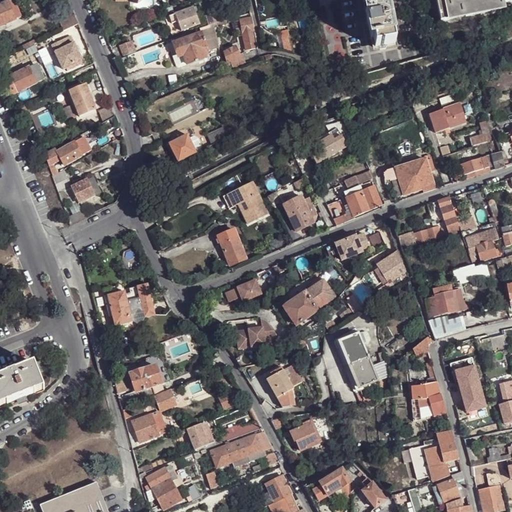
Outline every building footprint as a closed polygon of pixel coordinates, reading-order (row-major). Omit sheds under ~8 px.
[(13,0),(0,5),(0,25),(21,17),(13,0)] [(366,0),(369,11),(366,11),(372,40),(374,39),(376,47),(395,43),(394,35),(395,35),(393,21),(390,6),(388,7),(386,0),(366,0)] [(511,0),(436,0),(441,21),(504,8),(503,3),(511,0)] [(200,24),(193,8),(169,17),(171,24),(177,22),(180,31),(200,24)] [(205,18),(208,26),(214,25),(225,21),(223,13),(211,16),(205,18)] [(63,21),(66,29),(77,24),(74,17),(63,21)] [(252,18),(240,21),(243,34),(245,45),(257,42),(252,18)] [(243,34),(240,21),(234,23),(236,35),(243,34)] [(187,65),(205,59),(201,46),(217,40),(214,25),(208,26),(200,29),(201,34),(173,44),(177,54),(183,52),(187,64),(187,65)] [(62,69),(82,60),(70,36),(54,44),(58,50),(54,52),(62,69)] [(293,55),(289,38),(281,39),(283,52),(293,55)] [(21,46),(23,50),(26,48),(31,45),(37,43),(35,39),(21,46)] [(132,41),(118,46),(120,51),(134,46),(132,41)] [(134,46),(120,51),(122,56),(136,51),(134,46)] [(233,69),(246,63),(243,56),(240,57),(236,48),(223,53),(226,62),(223,63),(222,64),(225,70),(232,66),(233,69)] [(177,54),(172,55),(176,68),(187,64),(183,52),(177,54)] [(38,63),(29,68),(36,84),(45,79),(38,63)] [(17,92),(36,84),(29,68),(10,76),(17,92)] [(17,92),(10,76),(3,78),(11,94),(17,92)] [(86,85),(69,92),(79,117),(96,111),(86,85)] [(466,124),(459,104),(443,110),(450,130),(466,124)] [(98,111),(103,123),(116,116),(111,105),(98,111)] [(26,106),(16,110),(23,124),(32,119),(26,106)] [(450,130),(443,110),(428,116),(435,135),(450,130)] [(252,125),(248,117),(236,122),(235,118),(221,125),(222,128),(207,135),(212,145),(217,143),(224,140),(252,125)] [(316,164),(351,144),(343,120),(326,128),(331,136),(308,149),(316,164)] [(489,134),(485,122),(479,124),(483,135),(489,134)] [(473,146),(473,147),(490,142),(492,142),(492,141),(489,134),(483,135),(470,138),(473,146)] [(177,160),(178,162),(196,153),(194,148),(187,135),(169,144),(177,160)] [(81,139),(74,143),(81,156),(88,153),(81,139)] [(81,156),(74,143),(65,148),(58,152),(56,149),(45,155),(49,166),(53,164),(61,159),(64,166),(81,156)] [(500,153),(499,153),(491,156),(495,170),(505,167),(504,164),(503,162),(502,160),(500,153)] [(461,165),(465,179),(467,179),(471,177),(490,172),(486,157),(461,165)] [(425,193),(435,189),(428,169),(433,168),(430,158),(387,171),(385,174),(386,177),(391,175),(397,173),(404,194),(423,188),(425,193)] [(178,162),(177,160),(160,168),(162,171),(169,167),(178,162)] [(376,167),(372,160),(366,162),(370,170),(376,167)] [(58,173),(53,164),(49,166),(52,176),(58,173)] [(366,170),(343,180),(348,191),(371,181),(372,185),(373,185),(366,170)] [(53,177),(58,191),(67,187),(62,173),(53,177)] [(404,194),(397,173),(391,175),(398,196),(404,194)] [(87,180),(95,196),(102,192),(94,177),(87,180)] [(302,178),(294,182),(297,189),(305,185),(302,178)] [(71,188),(64,192),(70,205),(77,201),(79,203),(95,196),(87,180),(71,188)] [(348,191),(344,192),(346,198),(373,187),(372,185),(371,181),(348,191)] [(267,216),(251,183),(231,193),(238,206),(247,226),(267,216)] [(373,187),(346,198),(352,213),(354,217),(382,206),(374,187),(373,187)] [(483,201),(479,188),(467,192),(471,205),(483,201)] [(64,192),(59,194),(63,208),(70,205),(64,192)] [(238,206),(231,193),(226,196),(232,209),(238,206)] [(301,197),(283,205),(295,230),(305,225),(306,227),(314,223),(312,219),(304,201),(301,197)] [(461,232),(449,198),(438,201),(449,234),(449,235),(461,232)] [(304,201),(312,219),(317,217),(309,199),(304,201)] [(78,203),(69,208),(72,215),(81,210),(78,203)] [(70,225),(87,216),(85,210),(68,219),(70,225)] [(352,213),(342,217),(344,222),(354,217),(352,213)] [(389,218),(392,226),(398,224),(394,216),(389,218)] [(478,262),(497,256),(492,242),(500,239),(494,223),(490,224),(492,230),(464,239),(473,265),(479,263),(478,262)] [(511,232),(511,228),(511,226),(501,228),(502,234),(511,232)] [(384,244),(378,228),(366,234),(372,249),(384,244)] [(440,236),(437,228),(413,235),(416,244),(440,236)] [(511,244),(511,232),(502,234),(505,246),(511,244)] [(237,239),(235,233),(218,239),(221,245),(237,239)] [(369,246),(364,234),(357,237),(356,236),(336,244),(342,260),(363,251),(362,249),(369,246)] [(416,244),(413,235),(408,237),(410,246),(416,244)] [(408,237),(398,240),(401,249),(410,246),(408,237)] [(246,259),(237,239),(221,245),(230,266),(246,259)] [(285,248),(282,239),(270,245),(273,253),(273,252),(285,248)] [(270,254),(268,249),(260,253),(262,258),(270,254)] [(409,279),(398,253),(376,265),(387,284),(389,283),(393,289),(409,279)] [(477,279),(478,283),(499,277),(495,262),(473,268),(477,279)] [(477,279),(473,268),(473,266),(451,272),(453,282),(459,281),(460,284),(477,279)] [(297,273),(286,279),(290,286),(301,279),(297,273)] [(260,293),(255,279),(225,292),(229,301),(234,299),(236,302),(242,300),(260,293)] [(323,280),(283,308),(296,326),(335,297),(323,280)] [(127,292),(108,295),(111,316),(114,316),(116,325),(136,322),(133,321),(132,315),(135,311),(140,310),(145,313),(146,318),(157,316),(152,286),(132,289),(133,293),(128,294),(127,292)] [(463,300),(460,290),(452,291),(450,286),(433,290),(435,296),(432,297),(433,298),(434,300),(436,299),(437,305),(429,307),(431,317),(465,309),(470,308),(468,299),(463,300)] [(218,298),(214,292),(206,296),(210,303),(218,298)] [(434,300),(433,298),(425,300),(427,307),(429,307),(437,305),(436,299),(434,300)] [(133,321),(136,322),(143,322),(146,318),(145,313),(140,310),(135,311),(132,315),(133,321)] [(171,311),(170,310),(161,320),(168,326),(177,317),(171,311)] [(474,317),(472,310),(465,312),(467,319),(474,317)] [(428,322),(434,340),(460,331),(457,318),(447,321),(446,317),(428,322)] [(237,332),(240,350),(265,346),(265,345),(281,342),(266,321),(260,318),(249,319),(250,330),(237,332)] [(336,335),(359,387),(361,386),(377,379),(372,367),(367,356),(368,356),(367,354),(366,354),(362,344),(357,333),(357,334),(354,328),(336,335)] [(362,331),(357,333),(362,344),(367,342),(368,339),(365,332),(362,331)] [(359,387),(336,335),(333,337),(332,338),(331,341),(354,392),(356,392),(360,390),(362,389),(361,386),(359,387)] [(428,352),(428,345),(430,344),(431,342),(429,336),(413,348),(416,357),(421,355),(428,352)] [(301,337),(295,340),(300,348),(305,344),(301,337)] [(312,358),(319,355),(317,350),(309,353),(312,358)] [(383,352),(377,353),(380,363),(386,362),(383,352)] [(0,377),(0,405),(43,389),(37,373),(46,370),(43,361),(0,377)] [(433,367),(431,361),(425,362),(429,377),(425,378),(427,384),(437,382),(433,367)] [(380,363),(372,367),(377,379),(389,374),(389,366),(386,362),(380,363)] [(134,393),(138,404),(154,397),(165,393),(156,366),(152,367),(130,374),(136,392),(134,393)] [(292,366),(283,370),(292,386),(301,382),(292,366)] [(267,380),(282,407),(295,405),(292,389),(294,388),(292,386),(283,370),(281,367),(271,374),(272,377),(267,380)] [(474,367),(456,372),(458,380),(461,392),(480,387),(474,367)] [(113,378),(117,393),(128,389),(122,375),(113,378)] [(420,385),(410,387),(412,401),(417,400),(419,409),(430,407),(432,411),(433,411),(433,414),(433,415),(446,412),(445,408),(441,394),(437,382),(427,384),(420,385)] [(480,387),(461,392),(467,413),(486,408),(480,387)] [(177,405),(171,390),(165,393),(154,397),(160,411),(177,405)] [(360,390),(356,392),(361,403),(365,403),(363,399),(360,390)] [(236,394),(235,392),(219,398),(224,409),(240,403),(239,400),(236,394)] [(510,402),(508,395),(497,398),(498,405),(510,402)] [(511,401),(510,402),(498,405),(503,424),(511,421),(511,401)] [(430,407),(419,409),(420,418),(433,414),(433,411),(432,411),(430,407)] [(129,419),(132,418),(130,408),(128,409),(122,411),(124,421),(129,419)] [(168,432),(160,412),(133,423),(140,443),(168,432)] [(221,432),(225,442),(240,437),(261,428),(255,417),(236,425),(236,426),(221,432)] [(287,425),(284,417),(270,419),(275,429),(287,425)] [(214,443),(207,422),(187,430),(195,450),(214,443)] [(219,428),(221,432),(236,426),(234,422),(219,428)] [(310,423),(319,442),(322,440),(313,422),(310,423)] [(319,442),(310,423),(298,428),(296,424),(288,427),(294,441),(296,440),(301,450),(319,442)] [(443,432),(436,433),(439,446),(424,450),(432,482),(436,480),(449,475),(450,475),(447,462),(459,459),(454,442),(453,438),(451,430),(447,431),(443,432)] [(247,456),(249,462),(255,460),(253,454),(263,450),(271,447),(263,433),(260,434),(258,431),(255,432),(256,436),(242,441),(247,456)] [(247,456),(242,441),(235,443),(230,445),(227,447),(232,462),(247,456)] [(511,445),(494,449),(497,462),(507,460),(511,458),(510,450),(511,449),(511,445)] [(232,462),(227,447),(211,453),(217,468),(232,462)] [(497,462),(494,449),(488,450),(489,458),(486,458),(487,464),(497,462)] [(253,454),(255,460),(260,458),(266,456),(263,450),(253,454)] [(276,456),(274,453),(266,456),(269,466),(279,462),(276,456)] [(180,460),(181,459),(180,454),(137,471),(138,476),(148,472),(162,467),(165,466),(172,463),(180,460)] [(249,462),(247,456),(232,462),(234,467),(249,462)] [(181,459),(180,460),(172,463),(176,472),(189,468),(185,458),(181,459)] [(167,469),(164,470),(170,479),(171,482),(173,480),(177,478),(178,478),(172,466),(171,467),(167,469)] [(189,468),(176,472),(178,475),(180,477),(182,481),(187,479),(185,475),(191,472),(192,474),(196,472),(194,466),(193,466),(189,468)] [(321,485),(313,491),(319,502),(342,487),(343,497),(350,497),(350,482),(346,477),(347,476),(342,468),(321,482),(320,483),(321,485)] [(150,485),(152,489),(170,479),(164,470),(146,479),(149,485),(150,485)] [(462,471),(452,475),(453,479),(460,498),(467,495),(462,496),(460,487),(466,486),(462,471)] [(138,476),(139,481),(149,476),(148,472),(138,476)] [(218,486),(213,472),(206,475),(211,489),(218,486)] [(489,485),(501,482),(500,479),(500,478),(500,477),(499,477),(499,476),(498,475),(497,474),(496,474),(495,473),(494,473),(494,472),(493,473),(493,472),(492,472),(491,472),(487,473),(489,485)] [(294,499),(283,476),(258,489),(267,506),(270,505),(273,511),(284,507),(285,511),(294,511),(300,510),(294,499)] [(174,487),(175,488),(177,487),(184,485),(182,481),(180,477),(178,478),(177,478),(173,480),(171,482),(174,487)] [(372,482),(368,478),(362,483),(366,487),(372,482)] [(175,488),(174,487),(171,482),(170,479),(152,489),(152,490),(153,490),(158,499),(159,502),(156,503),(159,506),(161,505),(164,511),(182,501),(176,491),(175,488)] [(460,498),(453,479),(437,485),(444,504),(445,504),(460,498)] [(385,500),(372,482),(366,487),(361,491),(375,508),(385,500)] [(431,482),(399,494),(404,506),(413,502),(416,511),(422,511),(429,510),(439,506),(433,486),(431,482)] [(107,511),(96,484),(40,506),(42,511),(107,511)] [(444,504),(437,485),(433,486),(439,506),(444,504)] [(188,486),(180,491),(187,502),(194,497),(188,486)] [(504,509),(499,487),(478,491),(482,511),(490,511),(494,511),(504,509)] [(158,499),(153,490),(148,492),(147,493),(150,503),(158,499)] [(470,505),(467,495),(460,498),(445,504),(447,510),(470,505)] [(316,506),(318,511),(332,511),(327,501),(316,506)]
